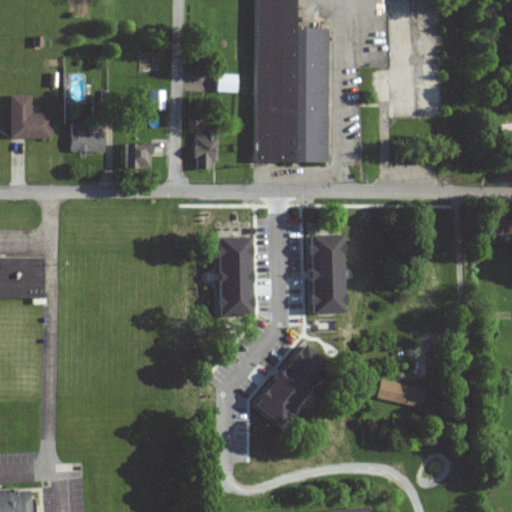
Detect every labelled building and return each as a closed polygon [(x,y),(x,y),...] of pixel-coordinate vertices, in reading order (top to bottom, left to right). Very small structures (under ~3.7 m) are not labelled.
[(249,0),(250,163),(287,163),(287,142),(296,142),(296,131),(323,131),(323,29),(290,29),(290,12),(293,12),(293,0),(249,0)] [(237,75),(213,75),(212,93),(237,93),(237,75)] [(160,91),(144,92),(145,112),(161,111),(160,91)] [(48,140),(49,114),(27,114),(27,97),(7,96),(6,139),(48,140)] [(67,153),(101,153),(101,133),(81,133),(80,123),(67,124),(67,153)] [(500,157),(511,157),(511,161),(511,124),(499,125),(500,157)] [(208,170),(208,163),(213,163),(212,131),(190,132),(191,171),(208,170)] [(119,144),(119,169),(147,169),(147,144),(119,144)] [(502,215),(485,215),(486,236),(502,235),(502,215)] [(334,315),(335,236),(303,236),(302,315),(334,315)] [(244,239),(211,239),(211,316),(244,316),(244,239)] [(0,299),(41,299),(40,258),(0,258),(0,299)] [(321,363),(298,345),(248,407),(256,413),(259,409),(275,421),(321,363)] [(375,398),(419,409),(424,390),(380,379),(375,398)] [(0,511),(28,511),(27,491),(0,491),(0,511)]
